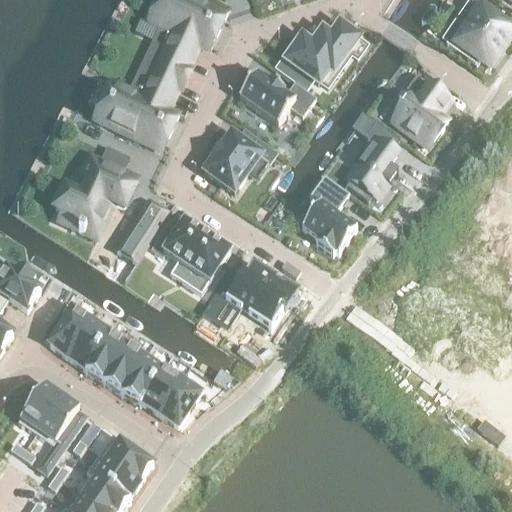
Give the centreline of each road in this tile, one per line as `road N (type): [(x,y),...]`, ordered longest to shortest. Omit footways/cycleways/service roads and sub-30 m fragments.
road 1 (residential): [(331,299),(177,186),(247,38),(352,8),(490,105)]
road 2 (residential): [(331,299),(490,105)]
road 3 (residential): [(186,464),(254,398),(331,299)]
road 4 (residential): [(23,353),(186,464)]
